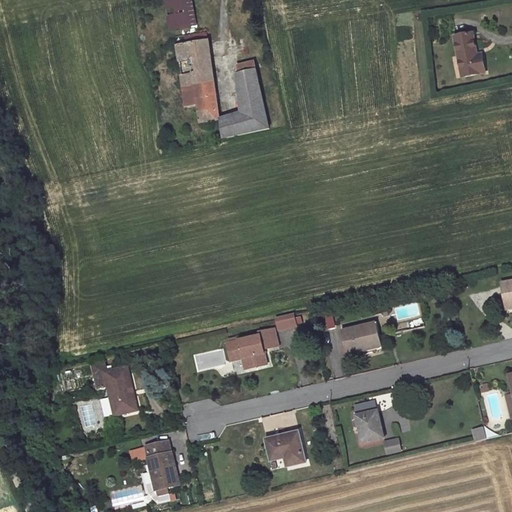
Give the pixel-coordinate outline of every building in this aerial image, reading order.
[(190,0),(169,0),(168,0),(172,29),(195,25),(190,0)] [(208,41),(207,33),(193,35),(195,43),(208,41)] [(473,33),(455,37),(463,77),(486,73),(482,55),(478,56),(473,33)] [(195,43),(193,35),(176,38),(178,46),(195,43)] [(210,56),(208,41),(195,43),(178,46),(180,61),(210,56)] [(218,110),(210,56),(180,61),(186,107),(198,105),(201,123),(222,120),(222,119),(216,120),(215,111),(218,110)] [(265,108),(255,62),(239,66),(240,75),(237,75),(240,99),(243,98),(246,112),(265,108)] [(270,129),(265,108),(246,112),(222,120),(224,138),(270,129)] [(511,281),(502,283),(506,305),(511,304),(511,281)] [(276,318),(278,328),(297,324),(295,318),(294,314),(276,318)] [(377,322),(342,331),(348,355),(372,349),(371,344),(378,342),(375,332),(379,331),(377,322)] [(236,337),(229,339),(230,343),(228,343),(232,361),(244,359),(246,369),(268,365),(264,349),(279,346),(275,329),(260,332),(260,336),(237,341),(236,337)] [(371,344),(372,349),(383,346),(379,331),(375,332),(378,342),(371,344)] [(98,388),(108,385),(105,372),(107,372),(105,361),(93,364),(98,388)] [(107,372),(105,372),(108,385),(111,398),(101,400),(105,417),(115,415),(138,410),(136,401),(133,402),(128,377),(130,376),(128,367),(107,372)] [(379,396),(380,406),(394,405),(393,395),(379,396)] [(363,442),(384,437),(380,420),(378,421),(376,412),(376,409),(374,403),(355,407),(363,442)] [(484,428),(473,431),(476,442),(487,440),(484,428)] [(299,432),(266,439),(271,460),(285,457),(290,455),(293,466),(306,462),(299,432)] [(399,440),(394,441),(385,443),(388,453),(401,450),(399,440)] [(169,442),(147,447),(150,458),(149,458),(153,473),(157,490),(168,487),(179,485),(172,453),(171,453),(169,442)] [(157,490),(153,473),(144,475),(148,492),(152,497),(158,495),(160,504),(176,500),(174,494),(170,495),(168,487),(157,490)]
